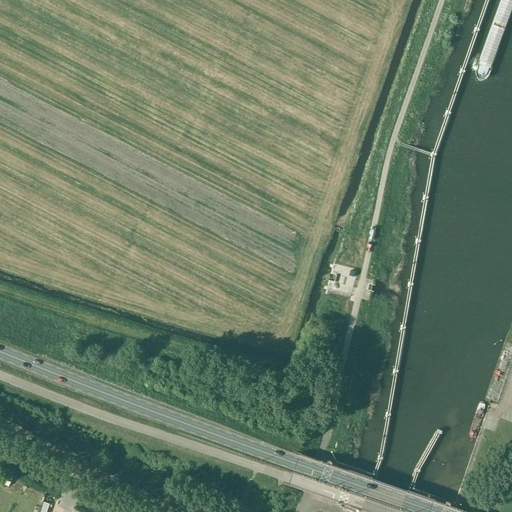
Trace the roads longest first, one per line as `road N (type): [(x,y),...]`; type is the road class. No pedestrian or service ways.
road 1 (unclassified): [(444,0),(387,154),(360,290),(298,511)]
road 2 (primary): [(433,511),(0,351)]
road 3 (unclassified): [(173,511),(0,420)]
